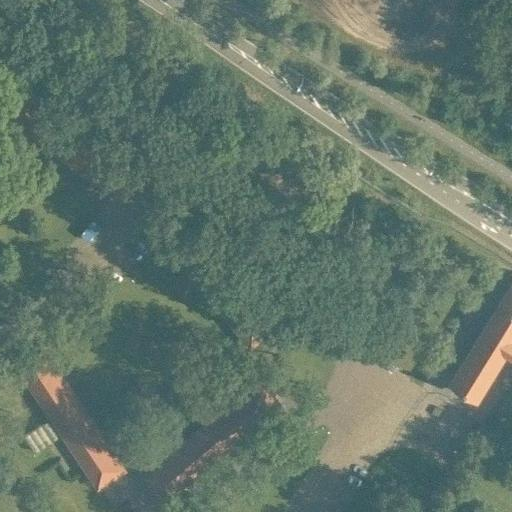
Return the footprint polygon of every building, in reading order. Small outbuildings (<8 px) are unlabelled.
[(2,112),(123,197),(140,173),(19,88),(2,112)] [(157,230),(252,344),(259,338),(274,325),(179,211),(157,230)] [(511,280),(451,379),(477,395),(507,347),(511,350),(511,280)] [(17,361),(99,484),(124,467),(42,344),(17,361)] [(147,474),(166,497),(279,401),(260,378),(147,474)]
